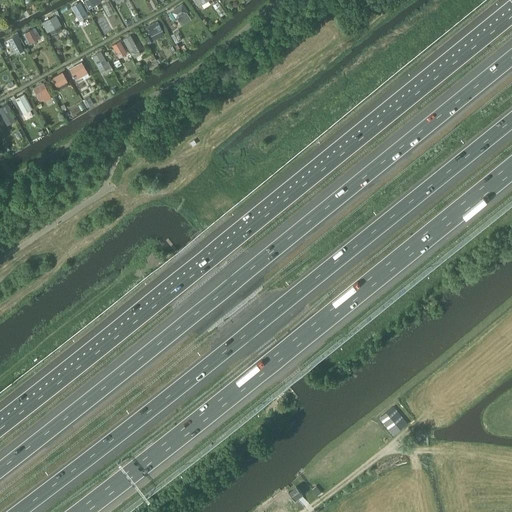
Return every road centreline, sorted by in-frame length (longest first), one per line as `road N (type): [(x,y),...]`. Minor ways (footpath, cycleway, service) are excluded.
road 1 (motorway): [(511,10),(0,423)]
road 2 (motorway): [(511,57),(0,468)]
road 3 (motorway): [(17,511),(511,119)]
road 4 (motorway): [(79,511),(511,170)]
